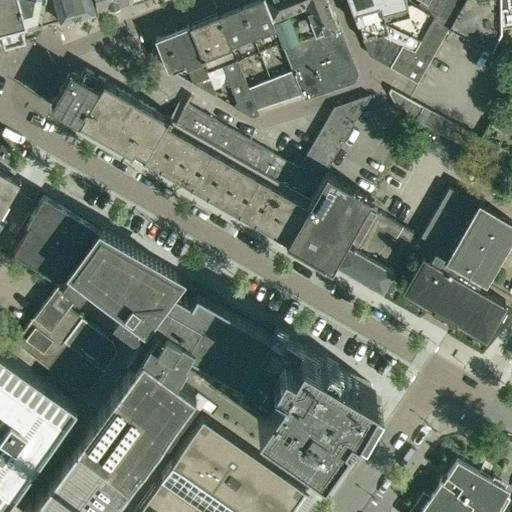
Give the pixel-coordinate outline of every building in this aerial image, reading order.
[(0,0),(0,34),(40,22),(39,22),(43,0),(0,0)] [(43,0),(40,22),(42,21),(42,22),(53,19),(93,8),(91,0),(43,0)] [(281,41),(265,0),(247,0),(218,12),(237,58),(281,41)] [(292,68),(302,92),(305,99),(354,80),(358,72),(339,22),(338,22),(329,0),(265,0),(281,41),(292,68)] [(402,44),(410,48),(416,37),(385,24),(383,11),(379,0),(349,0),(363,39),(381,35),(390,39),(402,44)] [(437,8),(425,2),(423,5),(413,0),(379,0),(383,11),(385,24),(416,37),(410,48),(414,50),(437,8)] [(418,82),(449,28),(464,0),(425,0),(425,2),(437,8),(414,50),(401,73),(418,82)] [(464,0),(449,28),(492,52),(502,34),(502,26),(501,0),(464,0)] [(511,0),(501,0),(502,26),(511,24),(511,0)] [(207,70),(222,64),(237,100),(234,106),(253,116),(259,114),(257,109),(248,85),(237,58),(218,12),(189,23),(203,59),(207,70)] [(186,66),(203,59),(189,23),(155,37),(168,67),(184,61),(186,66)] [(378,60),(390,39),(381,35),(363,39),(369,54),(378,60)] [(390,39),(378,60),(390,66),(402,44),(390,39)] [(402,44),(390,66),(401,73),(414,50),(410,48),(402,44)] [(80,120),(103,78),(85,67),(81,76),(73,71),(71,70),(51,104),(55,106),(80,120)] [(248,85),(257,109),(302,92),(292,68),(248,85)] [(80,120),(132,150),(156,109),(114,85),(114,84),(103,78),(80,120)] [(287,238),(335,153),(369,94),(333,106),(298,167),(180,99),(171,114),(167,111),(166,114),(142,155),(285,238),(285,239),(286,239),(287,238)] [(431,109),(424,105),(417,117),(424,121),(431,109)] [(161,111),(156,109),(132,150),(137,153),(142,155),(166,114),(161,111)] [(511,118),(497,110),(490,122),(511,134),(511,118)] [(499,144),(484,136),(482,138),(475,150),(491,159),(499,144)] [(332,265),(336,259),(367,203),(381,179),(335,153),(287,238),(286,240),(332,265)] [(0,243),(0,213),(10,196),(20,179),(15,176),(0,167),(0,248),(2,245),(0,243)] [(483,276),(508,233),(511,225),(511,223),(448,186),(419,237),(438,248),(447,254),(447,255),(448,256),(443,264),(421,251),(411,268),(401,285),(431,303),(430,304),(455,318),(456,317),(484,333),(494,316),(504,300),(476,283),(480,275),(483,276)] [(56,277),(58,277),(67,263),(84,234),(90,238),(98,226),(42,192),(23,225),(26,227),(12,250),(44,269),(41,274),(53,282),(56,277)] [(367,203),(336,259),(381,285),(413,230),(367,203)] [(195,288),(176,277),(177,276),(176,276),(179,272),(99,227),(61,279),(14,341),(85,393),(117,350),(113,339),(69,306),(88,279),(122,304),(112,317),(131,331),(136,331),(146,339),(140,350),(141,351),(22,511),(103,511),(195,388),(175,374),(184,358),(183,358),(185,356),(183,355),(218,294),(208,289),(208,290),(198,284),(195,288)] [(183,355),(185,356),(189,348),(199,354),(194,362),(264,402),(256,414),(322,459),(346,424),(343,422),(349,414),(352,416),(356,418),(357,416),(363,420),(380,390),(374,386),(375,385),(371,382),(218,294),(183,355)] [(0,346),(0,505),(1,507),(6,499),(76,401),(0,346)] [(132,511),(284,511),(305,484),(202,412),(132,511)] [(501,511),(510,497),(505,495),(509,487),(457,457),(431,495),(422,490),(406,511),(467,511),(472,505),(484,511),(501,511)]
